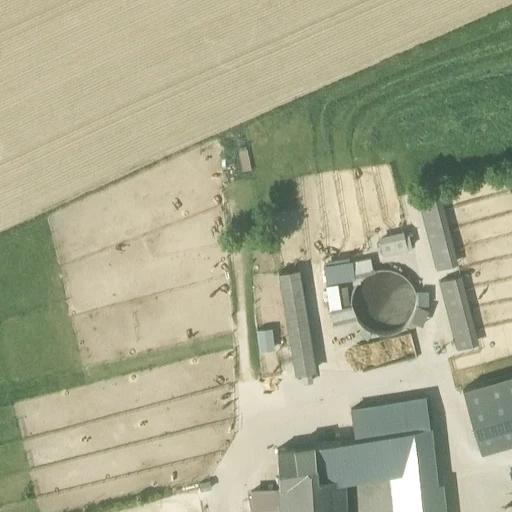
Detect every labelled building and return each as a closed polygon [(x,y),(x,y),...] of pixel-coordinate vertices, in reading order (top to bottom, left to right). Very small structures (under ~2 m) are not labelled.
[(419,201),(437,269),(457,264),(440,196),(419,201)] [(379,240),(382,254),(407,248),(403,234),(379,240)] [(279,272),(296,373),(315,370),(299,269),(279,272)] [(411,319),(415,307),(415,294),(410,282),(401,273),(389,269),(376,269),(364,274),(355,283),(350,295),(351,308),(356,320),(365,329),(377,334),(390,333),(402,328),(411,319)] [(440,281),(457,349),(477,344),(459,276),(440,281)] [(273,347),(272,326),(257,327),(258,347),(273,347)] [(511,374),(462,389),(480,451),(511,441),(511,374)] [(350,408),(354,436),(429,425),(425,397),(350,408)] [(341,477),(392,469),(434,462),(429,425),(354,436),(339,438),(341,477)] [(342,511),(341,477),(339,438),(313,442),(316,511),(342,511)] [(277,448),(279,489),(279,511),(316,511),(313,442),(277,448)] [(392,469),(394,487),(436,482),(434,462),(392,469)] [(443,511),(441,482),(436,482),(394,487),(396,511),(443,511)] [(251,490),(251,511),(279,511),(279,489),(251,490)]
